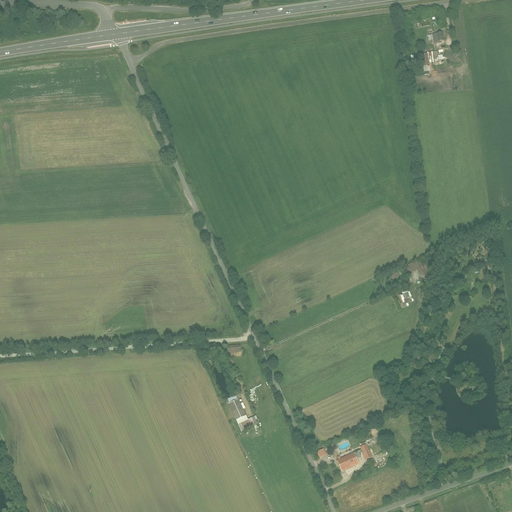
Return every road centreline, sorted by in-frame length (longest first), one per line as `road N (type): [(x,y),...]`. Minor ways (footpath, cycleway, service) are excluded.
road 1 (unclassified): [(117,34),(333,511)]
road 2 (primary): [(373,0),(117,34)]
road 3 (track): [(0,356),(254,337)]
road 4 (track): [(414,280),(260,352)]
road 5 (unclassified): [(511,463),(379,511)]
road 6 (unclassified): [(117,34),(95,7),(0,3)]
